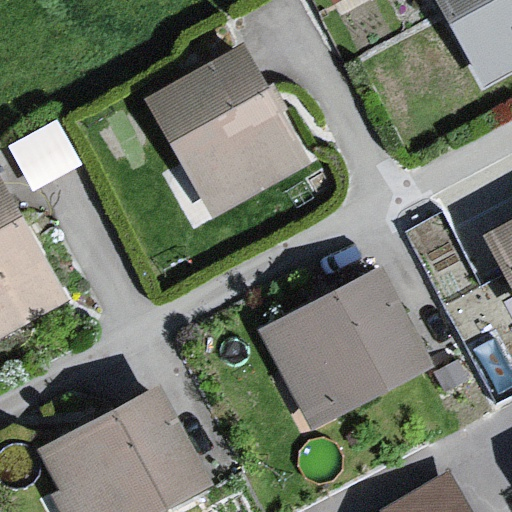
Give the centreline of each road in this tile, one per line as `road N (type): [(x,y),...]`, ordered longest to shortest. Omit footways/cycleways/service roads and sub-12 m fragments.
road 1 (residential): [(511,135),(0,407)]
road 2 (residential): [(511,421),(359,502)]
